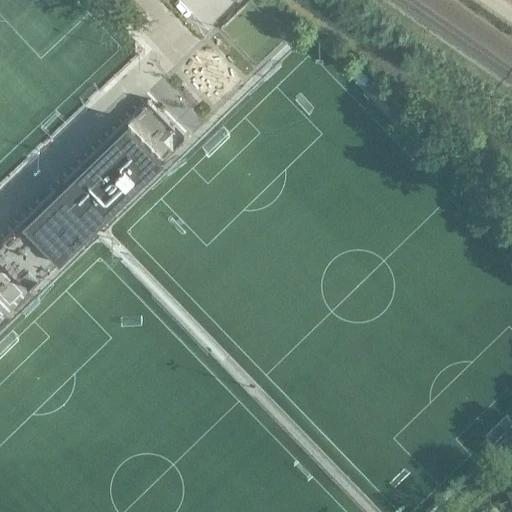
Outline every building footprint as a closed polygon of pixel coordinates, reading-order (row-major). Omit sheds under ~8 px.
[(100,218),(184,136),(183,135),(172,146),(168,141),(163,137),(174,126),(148,99),(63,180),(55,189),(0,241),(0,259),(17,278),(29,267),(33,272),(38,277),(27,287),(27,288),(91,226),(100,218)] [(175,125),(174,126),(163,137),(168,141),(172,146),(183,135),(184,135),(179,130),(175,125)] [(433,155),(429,158),(441,169),(444,166),(433,155)] [(480,204),(477,207),(488,218),(491,215),(480,204)] [(29,267),(17,278),(22,283),(26,288),(27,287),(38,277),(33,272),(29,267)]
